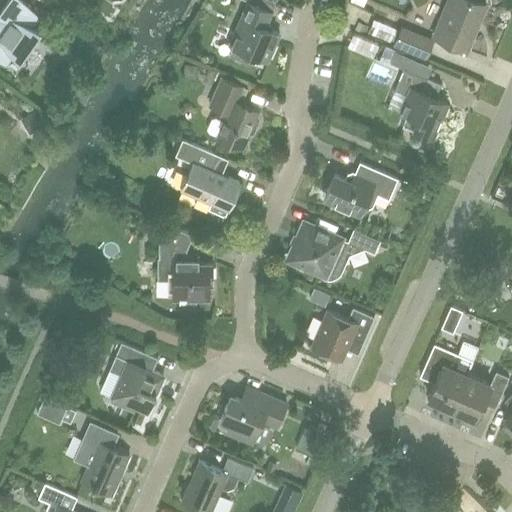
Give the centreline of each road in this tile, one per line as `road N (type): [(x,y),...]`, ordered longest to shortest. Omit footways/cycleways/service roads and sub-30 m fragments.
road 1 (residential): [(370,412),(511,92)]
road 2 (residential): [(247,352),(243,281),(297,154),(304,21)]
road 3 (residential): [(142,511),(196,388),(247,352)]
road 4 (residential): [(511,486),(485,461),(370,412)]
road 5 (residential): [(370,412),(247,352)]
